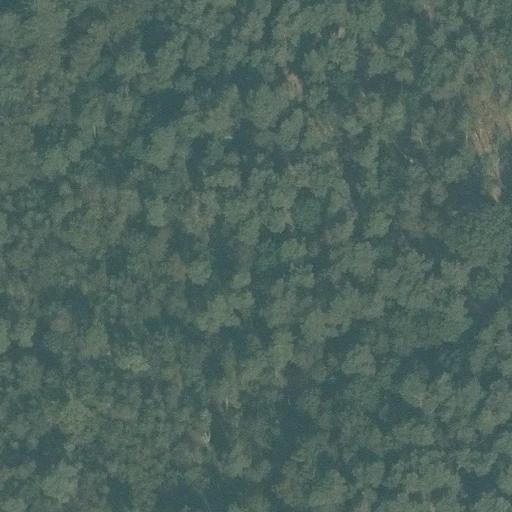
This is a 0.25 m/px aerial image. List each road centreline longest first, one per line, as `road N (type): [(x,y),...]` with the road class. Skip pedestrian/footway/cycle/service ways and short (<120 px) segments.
road 1 (track): [(511,328),(293,511)]
road 2 (track): [(132,0),(0,137)]
